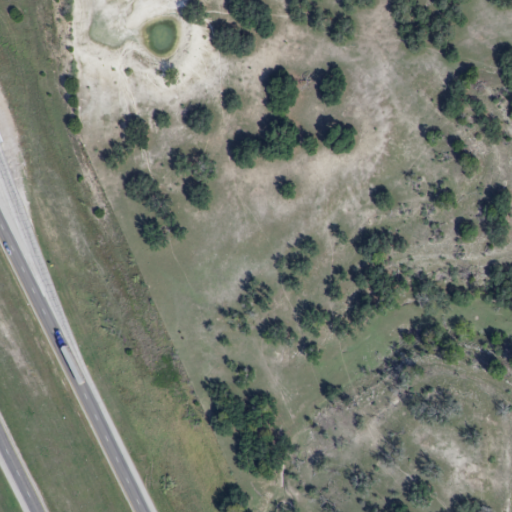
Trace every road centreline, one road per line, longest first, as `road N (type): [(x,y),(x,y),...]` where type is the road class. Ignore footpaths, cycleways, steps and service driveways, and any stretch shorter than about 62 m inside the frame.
road 1 (motorway): [(148,511),(0,224)]
road 2 (motorway): [(83,377),(0,163)]
